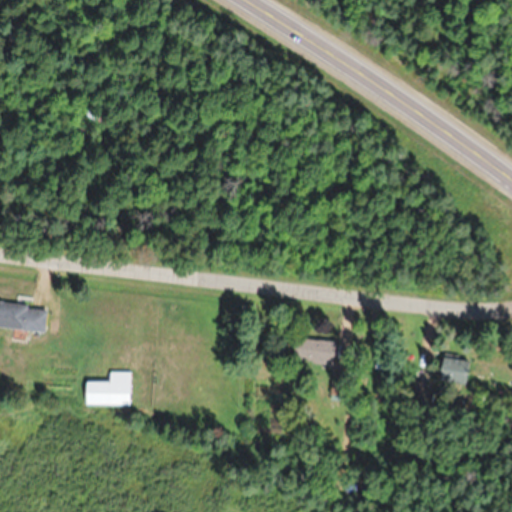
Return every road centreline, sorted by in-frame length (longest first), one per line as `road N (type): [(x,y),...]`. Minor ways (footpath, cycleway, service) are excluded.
road 1 (residential): [(511,308),(0,253)]
road 2 (secondary): [(241,0),(511,172)]
